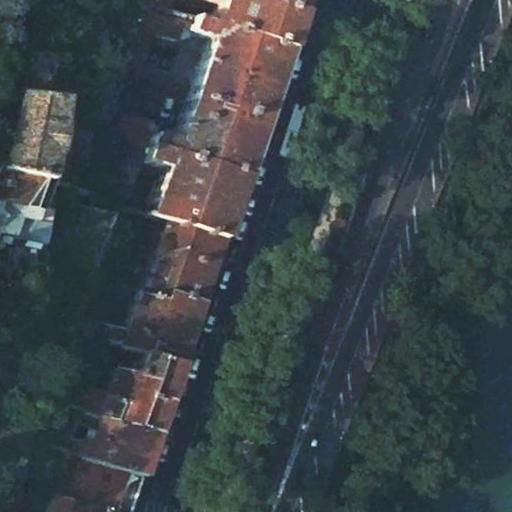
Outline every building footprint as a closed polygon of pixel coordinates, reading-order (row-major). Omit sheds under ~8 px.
[(134,0),(133,2),(138,3),(146,6),(167,13),(170,0),(200,0),(215,5),(209,26),(280,50),(286,32),(292,16),(243,0),(134,0)] [(243,0),(292,16),(296,0),(243,0)] [(146,6),(131,54),(135,55),(134,56),(144,59),(152,33),(167,38),(166,41),(179,45),(181,42),(184,34),(205,40),(192,76),(190,83),(261,107),(271,78),(278,55),(280,50),(209,26),(167,13),(146,6)] [(133,61),(127,79),(139,83),(140,81),(143,82),(148,68),(145,66),(133,61)] [(183,103),(179,114),(210,125),(216,108),(256,122),(259,113),(261,107),(190,83),(183,103)] [(120,87),(113,107),(129,113),(137,88),(125,84),(124,88),(120,87)] [(12,95),(0,150),(0,170),(42,183),(51,101),(12,95)] [(111,112),(102,140),(108,143),(111,137),(117,140),(237,180),(256,122),(216,108),(210,125),(179,114),(169,143),(149,136),(151,131),(146,124),(111,112)] [(117,140),(114,154),(139,162),(161,170),(145,217),(161,222),(215,241),(218,234),(226,211),(232,193),(237,180),(117,140)] [(0,170),(0,234),(38,246),(43,213),(34,210),(42,183),(0,170)] [(158,230),(136,296),(158,302),(162,295),(193,305),(205,272),(215,241),(161,222),(158,230)] [(125,329),(119,347),(140,354),(173,365),(183,335),(186,326),(193,305),(162,295),(158,302),(136,296),(125,329)] [(126,394),(160,406),(163,397),(166,386),(173,365),(140,354),(132,377),(124,374),(118,391),(126,394)] [(68,384),(68,409),(73,411),(95,419),(149,437),(155,421),(160,406),(126,394),(118,391),(124,374),(111,370),(103,396),(86,390),(68,384)] [(63,437),(58,451),(74,457),(136,477),(142,457),(149,437),(95,419),(73,411),(65,436),(63,437)] [(74,457),(60,499),(97,511),(124,511),(130,495),(136,477),(74,457)] [(97,511),(60,499),(47,494),(36,511),(97,511)]
